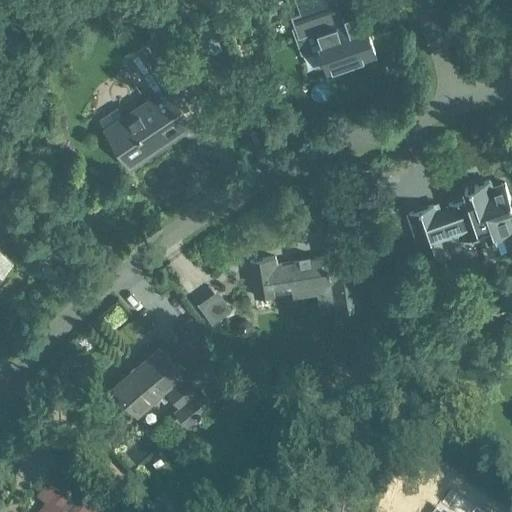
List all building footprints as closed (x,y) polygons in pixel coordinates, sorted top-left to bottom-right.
[(331,9),(310,16),(317,35),(336,29),(346,56),(360,51),(361,54),(374,50),(361,9),(350,13),(351,18),(336,23),(331,9)] [(195,52),(219,41),(205,11),(181,21),(195,52)] [(167,88),(182,109),(206,93),(176,48),(163,57),(149,37),(128,51),(156,95),(167,88)] [(106,130),(99,119),(96,115),(95,116),(131,167),(192,124),(182,109),(167,88),(156,95),(125,117),(106,130)] [(511,245),(507,232),(511,230),(511,224),(507,209),(511,206),(511,200),(505,181),(491,186),(489,179),(464,188),(466,195),(459,197),(459,199),(446,204),(448,207),(441,210),(436,212),(433,203),(407,213),(426,267),(452,258),(446,240),(451,238),(458,236),(459,240),(480,232),(485,231),(493,254),(511,247),(511,245)] [(273,257),(248,261),(253,295),(270,293),(269,286),(289,283),(290,289),(331,283),(335,311),(358,307),(347,236),(323,239),(326,256),(274,264),(273,257)] [(0,270),(10,261),(0,250),(0,270)] [(159,345),(114,385),(137,412),(157,394),(162,400),(169,394),(192,419),(211,402),(188,376),(213,354),(196,333),(169,357),(159,345)] [(132,476),(150,460),(139,449),(122,465),(132,476)] [(84,511),(81,509),(75,504),(86,493),(65,474),(55,486),(54,484),(39,500),(49,509),(47,511),(84,511)]
